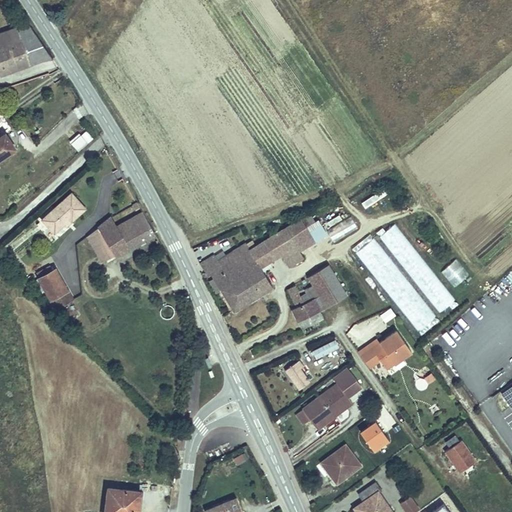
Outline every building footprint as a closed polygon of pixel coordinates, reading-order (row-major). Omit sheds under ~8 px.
[(0,74),(51,56),(26,20),(15,24),(15,25),(0,30),(0,74)] [(0,137),(0,158),(16,149),(5,134),(0,137)] [(83,135),(75,143),(81,150),(89,142),(83,135)] [(70,218),(72,220),(86,208),(71,191),(40,219),(53,233),(63,224),(70,218)] [(115,256),(155,234),(137,202),(109,218),(99,226),(114,254),(115,256)] [(316,222),(310,212),(284,228),(299,251),(315,241),(309,232),(306,227),(316,222)] [(333,241),(358,228),(351,216),(327,229),(333,241)] [(63,224),(66,226),(72,220),(70,218),(63,224)] [(306,227),(309,232),(322,224),(319,220),(316,222),(306,227)] [(100,262),(104,260),(114,254),(99,226),(89,234),(96,246),(93,248),(100,262)] [(299,251),(284,228),(271,236),(281,252),(281,254),(289,266),(303,257),(299,251)] [(250,249),(260,266),(281,254),(281,252),(271,236),(259,243),(255,246),(250,249)] [(218,284),(222,290),(234,310),(272,286),(260,266),(250,249),(246,243),(226,255),(218,260),(215,255),(214,254),(200,263),(207,276),(211,274),(214,277),(215,280),(218,284)] [(226,255),(223,250),(215,255),(218,260),(226,255)] [(440,271),(453,287),(469,273),(455,258),(440,271)] [(327,291),(333,302),(347,292),(327,263),(307,276),(313,285),(319,295),(327,291)] [(72,296),(56,268),(38,277),(55,308),(73,298),(72,296)] [(212,288),(216,294),(222,290),(218,284),(212,288)] [(290,294),(297,290),(295,285),(287,289),(290,294)] [(333,303),(333,302),(327,291),(319,295),(313,285),(304,289),(305,292),(300,296),(297,290),(290,294),(295,304),(301,301),(303,304),(293,309),(298,321),(333,303)] [(392,307),(382,315),(387,321),(397,314),(392,307)] [(368,350),(361,355),(370,367),(380,360),(387,369),(411,351),(397,330),(379,342),(383,347),(377,351),(379,354),(374,358),(368,350)] [(335,339),(312,350),(316,358),(339,347),(335,339)] [(383,347),(379,342),(368,350),(374,358),(379,354),(377,351),(383,347)] [(298,359),(284,370),(289,376),(293,373),(302,386),(309,381),(300,368),(303,366),(298,359)] [(336,383),(346,396),(360,386),(346,366),(332,377),(336,383)] [(293,373),(289,376),(298,389),(302,386),(293,373)] [(346,396),(336,383),(319,396),(295,414),(302,423),(310,418),(317,427),(334,415),(351,402),(346,396)] [(511,385),(499,395),(511,412),(511,385)] [(372,449),(389,438),(375,417),(358,428),(372,449)] [(446,442),(450,448),(460,441),(456,435),(446,442)] [(477,460),(462,439),(460,441),(450,448),(446,451),(461,472),(477,460)] [(332,474),(331,475),(336,483),(361,465),(346,444),(323,461),(332,474)] [(235,464),(247,459),(245,452),(232,457),(235,464)] [(332,474),(323,461),(321,462),(331,475),(332,474)] [(391,511),(378,492),(381,490),(375,482),(358,495),(363,502),(357,506),(360,511),(391,511)] [(108,487),(107,502),(105,511),(134,511),(135,510),(139,510),(140,500),(141,491),(108,487)] [(400,503),(407,511),(414,511),(419,509),(409,496),(400,503)] [(242,511),(237,498),(205,510),(205,511),(242,511)] [(449,511),(443,503),(431,511),(449,511)]
